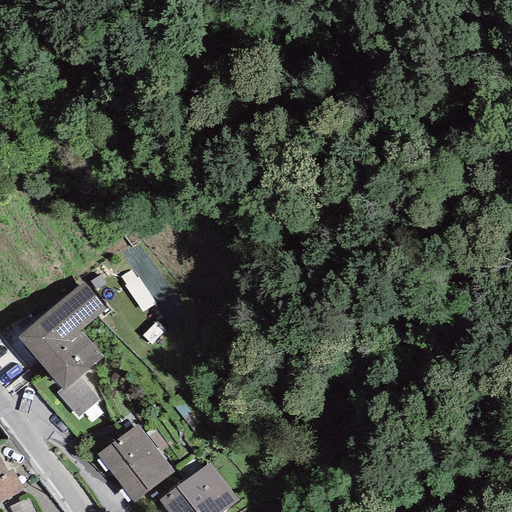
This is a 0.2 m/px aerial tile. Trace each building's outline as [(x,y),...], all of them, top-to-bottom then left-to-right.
[(96,290),(106,283),(100,275),(90,282),(96,290)] [(17,337),(40,364),(79,331),(106,310),(83,282),(17,337)] [(101,357),(79,331),(40,364),(61,389),(63,391),(79,377),(101,357)] [(79,417),(99,400),(79,377),(63,391),(61,389),(56,393),(79,417)] [(137,424),(96,454),(134,503),(174,472),(137,424)] [(0,458),(0,502),(24,490),(12,470),(7,472),(0,458)] [(209,464),(158,500),(167,511),(221,511),(238,500),(209,464)] [(11,511),(35,511),(28,498),(9,507),(11,511)] [(288,511),(282,500),(262,511),(288,511)]
